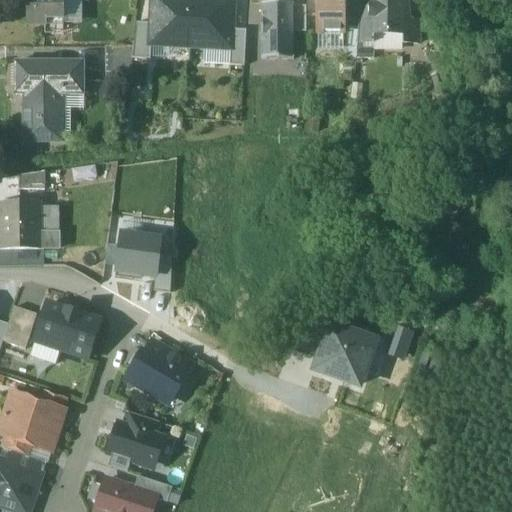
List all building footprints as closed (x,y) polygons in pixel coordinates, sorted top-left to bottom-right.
[(63,0),(25,0),(25,27),(44,27),(44,20),(63,20),(63,0)] [(192,0),(152,0),(152,25),(150,47),(190,49),(192,0)] [(233,0),(226,0),(192,0),(190,49),(230,52),(231,33),(233,0)] [(343,0),(319,0),(319,23),(343,24),(343,0)] [(404,0),(372,0),(372,9),(372,34),(374,34),(387,34),(389,34),(390,34),(402,34),(402,21),(404,21),(404,12),(407,9),(404,0)] [(294,6),(261,6),(261,61),(294,61),(294,34),(294,8),(294,6)] [(306,34),(306,8),(294,8),(294,34),(306,34)] [(372,9),(360,9),(359,29),(358,45),(374,45),(374,34),(372,34),(372,9)] [(404,21),(402,21),(402,34),(402,45),(418,45),(418,21),(404,21)] [(343,24),(319,23),(319,37),(343,38),(343,24)] [(150,47),(152,25),(137,25),(133,49),(132,60),(150,61),(150,47)] [(359,29),(348,28),(346,59),(356,59),(358,45),(359,29)] [(248,34),(231,33),(230,52),(229,69),(246,70),(248,34)] [(374,45),(358,45),(356,59),(356,60),(373,60),(374,45)] [(133,49),(108,49),(108,75),(130,74),(132,60),(133,49)] [(82,65),(16,65),(16,87),(24,87),(24,145),(43,145),(43,133),(64,133),(63,87),(82,87),(82,65)] [(44,174),(18,178),(18,193),(44,192),(44,174)] [(39,206),(0,206),(0,250),(40,250),(39,235),(39,206)] [(155,279),(157,264),(161,236),(142,233),(142,239),(122,236),(116,279),(132,281),(133,276),(155,279)] [(58,235),(39,235),(40,250),(58,250),(58,235)] [(172,266),(157,264),(155,279),(154,291),(169,292),(172,266)] [(100,324),(48,307),(35,344),(88,361),(100,324)] [(37,317),(14,309),(9,327),(7,331),(30,338),(37,317)] [(290,353),(319,363),(330,330),(323,313),(292,329),(295,338),(290,353)] [(9,327),(0,324),(0,352),(3,344),(7,331),(9,327)] [(359,387),(374,345),(330,330),(319,363),(316,372),(359,387)] [(30,338),(7,331),(3,344),(26,352),(30,338)] [(185,363),(154,345),(146,358),(177,376),(185,363)] [(146,358),(143,356),(128,383),(168,406),(183,379),(177,376),(146,358)] [(66,401),(44,393),(41,405),(63,412),(66,401)] [(41,405),(12,395),(4,420),(5,420),(0,434),(0,437),(7,440),(31,448),(52,455),(65,413),(63,412),(41,405)] [(160,426),(128,415),(124,428),(156,438),(160,426)] [(124,428),(118,426),(108,456),(154,471),(164,441),(124,428)] [(31,448),(7,440),(3,451),(11,454),(27,459),(31,448)] [(27,459),(11,454),(7,465),(38,475),(41,464),(27,459)] [(7,465),(0,462),(0,509),(8,511),(29,511),(41,477),(38,475),(7,465)] [(172,490),(138,479),(135,491),(157,499),(156,501),(168,505),(172,490)] [(135,491),(106,482),(96,511),(152,511),(156,501),(157,499),(135,491)]
